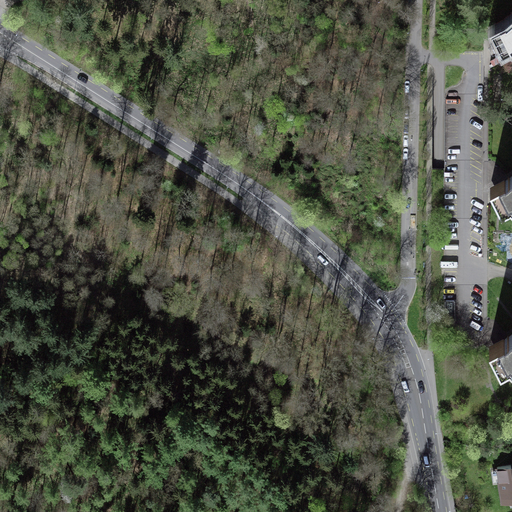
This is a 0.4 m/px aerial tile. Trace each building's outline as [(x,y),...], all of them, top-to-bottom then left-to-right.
[(511,45),(511,46),(511,18),(507,23),(506,21),(491,28),(497,39),(502,50),(511,45)] [(510,204),(511,205),(511,175),(505,181),(504,179),(490,187),(496,198),(501,209),(510,204)] [(454,319),(454,301),(445,301),(445,319),(454,319)] [(509,363),(511,365),(511,333),(505,339),(503,338),(489,345),(495,356),(500,367),(509,363)] [(511,500),(511,469),(511,470),(511,465),(497,467),(503,502),(511,500)]
